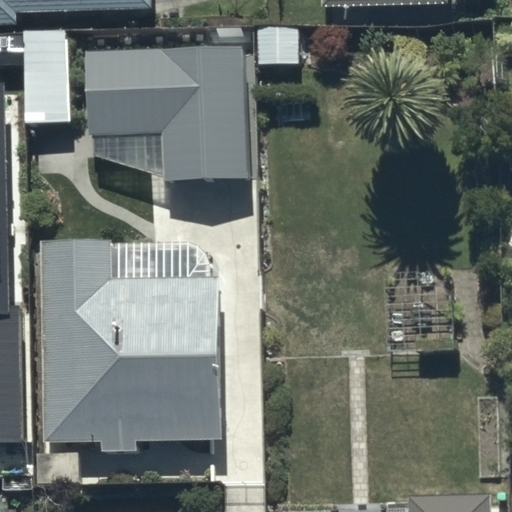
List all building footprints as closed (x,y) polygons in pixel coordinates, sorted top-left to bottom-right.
[(0,0),(0,36),(7,36),(7,21),(138,20),(137,0),(0,0)] [(433,0),(306,0),(306,12),(434,13),(433,0)] [(59,40),(15,39),(13,133),(58,134),(59,40)] [(231,58),(72,62),(74,149),(150,147),(151,195),(234,194),(231,58)] [(2,82),(0,82),(0,441),(22,441),(19,307),(8,307),(2,82)] [(207,448),(204,251),(30,251),(27,491),(77,491),(76,452),(94,451),(94,459),(131,459),(131,449),(207,448)] [(398,511),(485,511),(485,503),(399,507),(398,511)]
